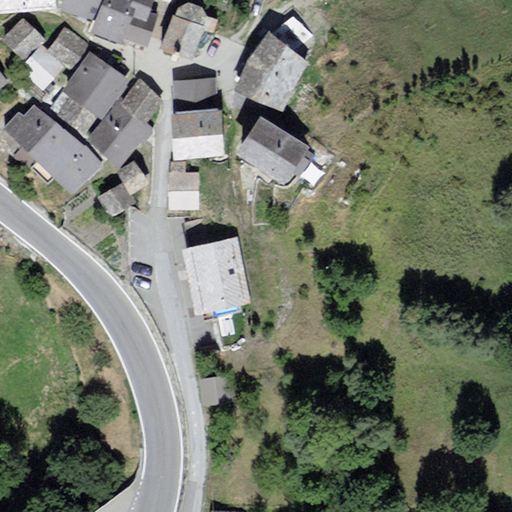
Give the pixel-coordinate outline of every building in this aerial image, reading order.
[(51,0),(0,0),(0,10),(52,8),(51,0)] [(67,0),(64,11),(95,22),(91,33),(123,44),(132,19),(147,24),(155,0),(67,0)] [(175,19),(162,51),(194,64),(207,31),(205,30),(208,23),(204,12),(190,6),(180,12),(177,19),(175,19)] [(297,20),(277,38),(302,56),(317,42),(297,20)] [(41,40),(22,21),(3,39),(23,59),(41,40)] [(68,34),(52,56),(72,71),(88,49),(68,34)] [(254,65),(245,94),(283,112),(307,68),(271,42),(254,65)] [(42,50),(23,70),(44,90),(63,70),(42,50)] [(127,83),(89,55),(63,91),(98,116),(102,118),(127,83)] [(164,101),(138,82),(121,105),(146,124),(164,101)] [(214,86),(180,88),(181,110),(215,109),(214,86)] [(98,116),(63,91),(47,115),(80,145),(98,116)] [(118,103),(87,140),(120,167),(151,131),(121,105),(118,103)] [(20,115),(5,130),(71,192),(99,162),(80,145),(47,115),(38,106),(25,120),(20,115)] [(220,116),(177,118),(179,158),(222,156),(220,116)] [(263,121),(241,155),(284,184),(307,150),(263,121)] [(122,185),(101,198),(111,215),(133,202),(128,195),(147,183),(133,161),(114,172),(122,185)] [(198,178),(174,178),(174,210),(198,210),(198,178)] [(236,244),(187,253),(198,311),(247,302),(236,244)] [(227,381),(203,385),(206,408),(231,405),(227,381)]
